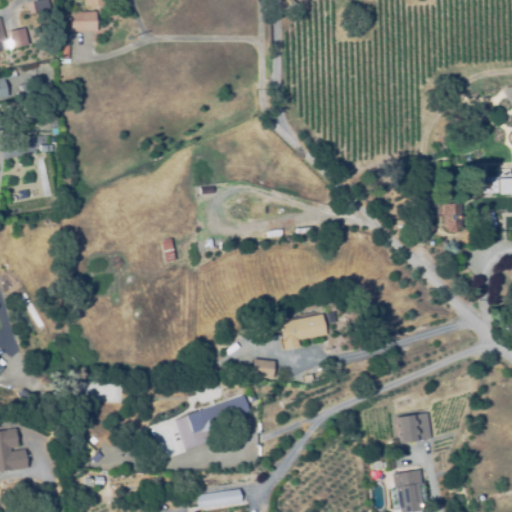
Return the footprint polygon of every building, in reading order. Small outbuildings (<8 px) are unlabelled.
[(32,13),(47,9),(45,0),(33,0),(30,1),(32,13)] [(94,32),(72,33),(72,13),(94,13),(94,32)] [(2,51),(0,45),(6,44),(3,34),(22,29),(27,45),(2,51)] [(66,59),(58,59),(58,47),(67,47),(66,59)] [(32,93),(22,95),(20,83),(30,82),(32,93)] [(38,150),(37,143),(52,142),(52,149),(38,150)] [(511,168),(511,193),(492,193),(492,190),(481,190),(478,190),(478,185),(472,186),(472,175),(477,175),(480,175),(486,175),(486,174),(510,174),(509,168),(511,168)] [(457,226),(452,231),(446,231),(440,226),(440,202),(457,202),(457,226)] [(478,232),(478,211),(491,211),(492,231),(478,232)] [(264,240),(263,232),(279,230),(280,238),(264,240)] [(156,239),(166,237),(171,259),(161,261),(156,239)] [(204,250),(201,241),(207,239),(210,248),(204,250)] [(326,323),(325,314),(332,313),(333,322),(326,323)] [(281,350),(275,325),(318,315),(323,335),(295,341),(296,347),(281,350)] [(245,347),(244,341),(255,339),(256,345),(245,347)] [(270,379),(249,378),(250,361),(271,362),(270,379)] [(204,397),(200,389),(209,385),(213,393),(204,397)] [(201,429),(194,409),(241,392),(249,411),(201,429)] [(397,445),(392,419),(424,413),(429,439),(397,445)] [(0,472),(0,432),(12,430),(15,447),(7,449),(8,453),(21,451),(24,468),(0,472)] [(101,454),(93,463),(75,448),(82,439),(101,454)] [(395,511),(388,477),(415,471),(418,486),(415,486),(420,511),(414,511),(395,511)] [(93,482),(94,474),(102,475),(101,482),(93,482)] [(88,484),(87,484),(86,484),(85,484),(84,483),(84,482),(83,481),(83,480),(83,479),(83,478),(84,477),(84,476),(85,476),(85,475),(86,475),(87,475),(88,475),(89,475),(90,475),(90,476),(91,476),(91,477),(92,478),(92,479),(92,480),(92,481),(91,482),(91,483),(90,483),(90,484),(89,484),(88,484)] [(195,493),(237,487),(238,501),(196,507),(195,493)] [(464,500),(463,494),(461,495),(460,490),(467,488),(468,492),(466,493),(468,499),(464,500)]
